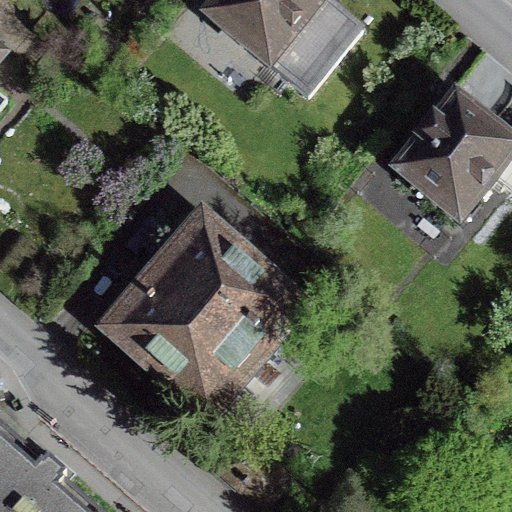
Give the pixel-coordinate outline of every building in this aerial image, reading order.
[(225,0),(210,19),(307,100),(365,32),(327,0),(225,0)] [(400,175),(460,224),(496,181),(511,193),(511,152),(457,107),(441,127),(435,122),(416,145),(421,149),(400,175)] [(112,334),(208,419),(299,316),(204,232),(112,334)] [(84,511),(0,437),(0,511),(84,511)] [(242,442),(219,467),(264,508),(287,482),(242,442)]
